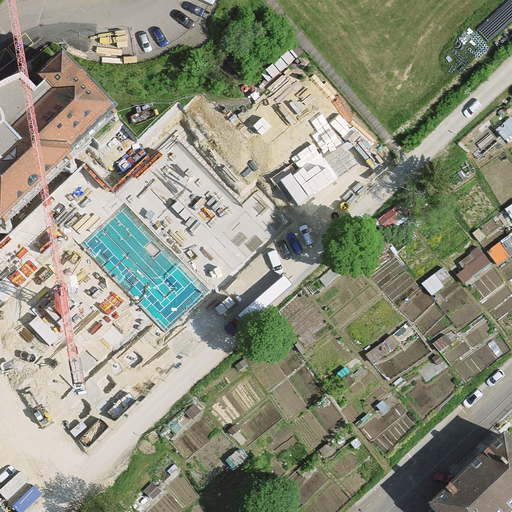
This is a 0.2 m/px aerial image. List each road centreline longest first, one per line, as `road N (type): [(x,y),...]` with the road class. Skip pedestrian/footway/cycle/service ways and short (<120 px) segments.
road 1 (residential): [(44,511),(511,72)]
road 2 (residential): [(364,511),(511,373)]
